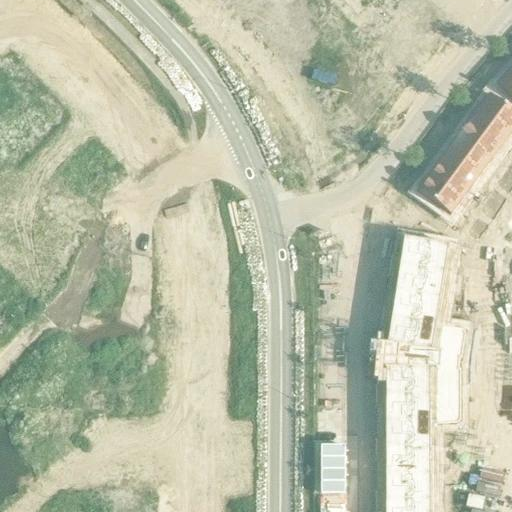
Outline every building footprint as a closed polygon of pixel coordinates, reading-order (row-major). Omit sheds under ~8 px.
[(251,0),(252,1),(265,12),(258,19),(279,40),(285,34),(306,53),(300,60),(320,80),(326,74),(337,85),(345,76),(372,102),(405,69),(412,75),(432,53),(426,47),(437,36),(401,0),(384,0),(378,7),(395,23),(363,55),(306,0),(251,0)] [(511,77),(509,75),(497,88),(511,101),(511,77)] [(511,114),(489,97),(478,112),(510,136),(511,133),(511,114)] [(478,112),(468,126),(500,149),(510,136),(478,112)] [(468,126),(458,139),(490,163),(500,149),(468,126)] [(458,139),(448,153),(480,177),(490,163),(458,139)] [(448,153),(438,166),(470,190),(480,177),(448,153)] [(438,166),(428,180),(460,203),(470,190),(438,166)] [(511,178),(507,175),(501,184),(508,189),(511,183),(511,178)] [(428,180),(418,194),(450,217),(460,203),(428,180)] [(494,194),(488,203),(496,208),(501,199),(494,194)] [(488,203),(483,212),(490,217),(496,208),(488,203)] [(476,223),(470,233),(478,237),(483,228),(476,223)] [(381,370),(381,372),(384,372),(384,386),(384,397),(384,409),(384,424),(384,439),(384,450),(384,462),(384,477),(384,491),(383,503),(383,511),(429,511),(430,503),(430,477),(430,450),(430,425),(454,425),(456,425),(457,424),(458,424),(459,423),(460,422),(460,421),(460,420),(460,370),(458,370),(459,360),(461,360),(465,337),(465,336),(465,335),(464,334),(464,333),(463,332),(461,331),(460,330),(435,327),(439,301),(444,275),(448,248),(403,241),(400,257),(398,268),(396,280),(397,280),(394,294),(392,309),(391,309),(390,321),(388,332),(386,346),(385,346),(383,345),(383,347),(381,370)] [(471,496),(469,506),(482,509),(485,499),(471,496)] [(54,511),(53,511),(159,511),(159,500),(67,501),(54,511)]
